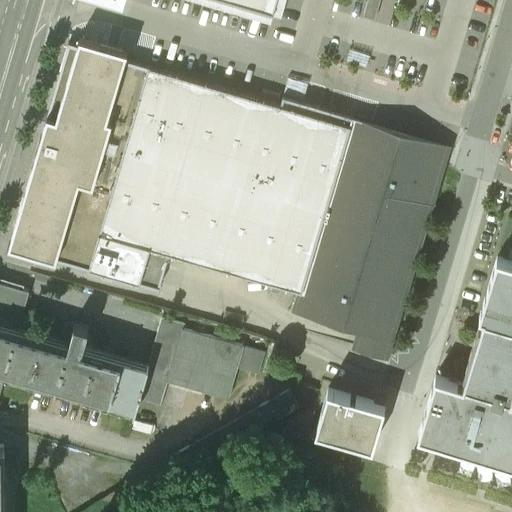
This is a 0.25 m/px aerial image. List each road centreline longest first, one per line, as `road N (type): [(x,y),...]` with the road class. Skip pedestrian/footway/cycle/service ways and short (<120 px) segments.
road 1 (residential): [(471,164),(409,377)]
road 2 (residential): [(511,23),(471,164)]
